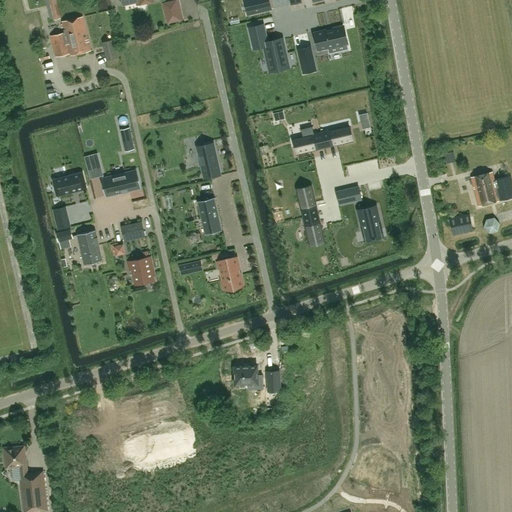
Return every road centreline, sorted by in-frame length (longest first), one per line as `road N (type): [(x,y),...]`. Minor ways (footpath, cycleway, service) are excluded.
road 1 (unclassified): [(452,511),(437,264)]
road 2 (residential): [(0,403),(186,345)]
road 3 (unclassified): [(420,167),(391,0)]
road 4 (residential): [(241,175),(203,13)]
road 5 (residential): [(186,345),(153,209)]
road 6 (residential): [(153,209),(125,81)]
